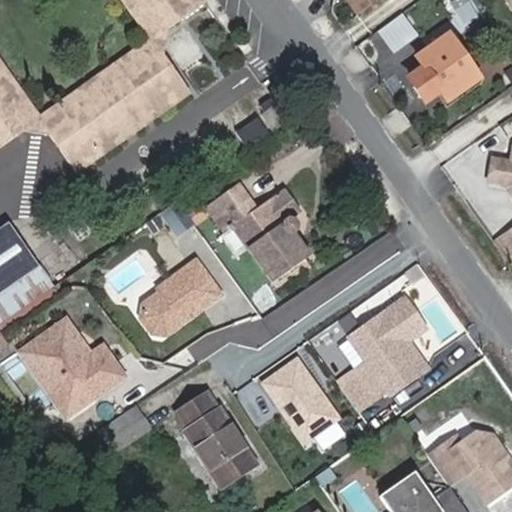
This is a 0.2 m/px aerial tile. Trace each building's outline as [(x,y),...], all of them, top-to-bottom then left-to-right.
[(0,63),(0,79),(33,126),(22,134),(50,136),(42,125),(158,43),(165,54),(169,31),(163,36),(139,0),(128,0),(154,38),(39,119),(0,63)] [(210,4),(206,0),(139,0),(163,36),(169,31),(210,4)] [(348,0),(359,15),(379,0),(348,0)] [(468,0),(454,0),(450,4),(465,25),(479,15),(468,0)] [(399,22),(379,36),(389,50),(409,35),(399,22)] [(410,83),(422,99),(438,88),(448,101),(479,78),(448,36),(416,58),(426,72),(410,83)] [(42,125),(50,136),(76,171),(191,92),(165,54),(158,43),(42,125)] [(33,126),(0,79),(0,149),(22,134),(33,126)] [(275,95),(260,105),(264,111),(278,100),(275,95)] [(265,113),(276,128),(290,118),(279,104),(265,113)] [(262,115),(237,134),(247,149),(273,130),(262,115)] [(511,152),(510,162),(492,159),(488,182),(506,185),(506,187),(511,196),(511,152)] [(304,231),(311,226),(313,226),(310,221),(313,213),(308,207),(317,201),(301,178),(272,199),(254,173),(221,197),(239,223),(248,217),(289,275),(319,253),(304,231)] [(0,327),(54,288),(10,224),(0,230),(0,327)] [(325,249),(311,226),(304,231),(319,253),(325,249)] [(511,235),(497,246),(511,267),(511,266),(511,235)] [(193,257),(160,283),(159,295),(153,294),(140,304),(139,316),(151,332),(164,333),(219,290),(193,257)] [(393,395),(425,371),(400,335),(422,319),(405,297),(351,336),(369,361),(355,371),(377,400),(390,390),(393,395)] [(91,353),(67,319),(30,345),(79,415),(128,380),(104,345),(91,353)] [(400,335),(425,371),(431,366),(413,339),(429,328),(422,319),(400,335)] [(30,345),(22,350),(71,420),(79,415),(30,345)] [(297,357),(256,385),(310,463),(350,435),(297,357)] [(184,433),(220,489),(257,464),(222,409),(219,410),(209,395),(178,415),(188,431),(184,433)] [(26,413),(32,421),(41,415),(35,407),(26,413)] [(146,420),(107,443),(114,455),(153,433),(146,420)] [(487,503),(511,485),(511,461),(493,435),(475,432),(461,442),(447,452),(443,445),(428,456),(449,487),(470,472),(474,477),(470,480),(487,503)] [(456,435),(443,445),(447,452),(461,442),(456,435)] [(322,489),(336,479),(329,467),(314,477),(322,489)] [(433,499),(415,472),(380,496),(390,511),(466,511),(450,487),(433,499)]
